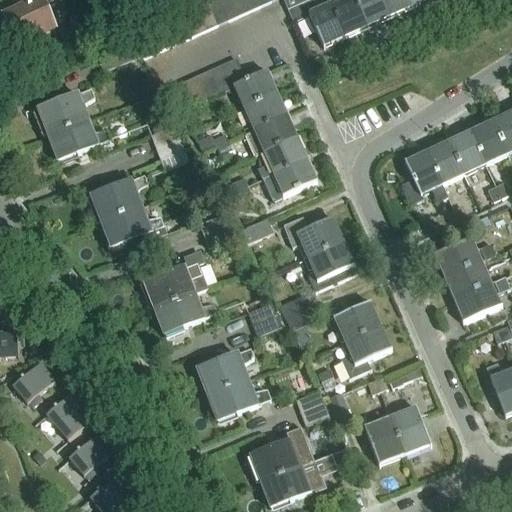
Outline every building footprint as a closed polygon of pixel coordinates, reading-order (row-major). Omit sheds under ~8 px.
[(32,0),(14,8),(19,18),(8,23),(14,36),(11,40),(14,46),(19,47),(20,49),(38,41),(42,44),(49,41),(50,36),(54,34),(42,7),(55,1),(54,0),(32,0)] [(240,21),(230,0),(222,0),(219,2),(229,26),(240,21)] [(242,0),(230,0),(240,21),(250,16),(242,0)] [(261,12),(255,0),(242,0),(250,16),(261,12)] [(268,0),(255,0),(261,12),(272,7),(268,0)] [(328,49),(346,41),(330,7),(320,12),(314,0),(283,0),(295,26),(312,19),(316,27),(318,27),(328,49)] [(353,0),(347,0),(330,7),(346,41),(368,31),(353,0)] [(380,0),(353,0),(368,31),(390,22),(380,0)] [(406,0),(380,0),(390,22),(412,12),(406,0)] [(432,0),(406,0),(412,12),(434,3),(432,0)] [(219,31),(229,26),(219,2),(208,7),(219,31)] [(208,35),(219,31),(208,7),(197,11),(208,35)] [(198,40),(208,35),(197,11),(187,16),(198,40)] [(187,45),(198,40),(187,16),(176,21),(187,45)] [(177,49),(187,45),(176,21),(166,25),(177,49)] [(167,54),(177,49),(166,25),(156,30),(167,54)] [(156,59),(167,54),(156,30),(145,35),(156,59)] [(144,64),(156,59),(145,35),(134,40),(144,64)] [(136,47),(124,52),(99,61),(105,76),(129,67),(142,62),(136,47)] [(234,90),(247,84),(237,62),(225,68),(234,90)] [(235,92),(234,90),(225,68),(214,73),(225,97),(235,92)] [(214,102),(225,97),(214,73),(203,78),(214,102)] [(269,74),(247,84),(234,90),(235,92),(245,114),(280,98),(269,74)] [(204,107),(214,102),(203,78),(192,82),(204,107)] [(193,112),(204,107),(192,82),(182,87),(193,112)] [(181,118),(193,112),(182,87),(170,92),(181,118)] [(38,115),(49,141),(90,125),(84,111),(95,103),(92,94),(67,103),(64,95),(53,99),(56,108),(38,115)] [(245,114),(254,136),(290,121),(280,98),(245,114)] [(508,160),(511,158),(511,117),(492,127),(508,160)] [(300,143),(290,121),(254,136),(245,140),(255,162),(264,158),(300,143)] [(95,139),(90,125),(49,141),(59,167),(113,147),(109,137),(95,139)] [(492,127),(471,137),(486,170),(508,160),(492,127)] [(153,141),(157,153),(181,144),(176,132),(153,141)] [(471,137),(449,148),(464,181),(486,170),(471,137)] [(226,140),(214,145),(221,160),(233,155),(226,140)] [(264,158),(274,179),(309,165),(300,143),(264,158)] [(185,156),(181,144),(157,153),(162,165),(185,156)] [(442,191),(464,181),(449,148),(427,158),(442,191)] [(425,205),(422,200),(432,196),(437,208),(448,203),(442,191),(427,158),(406,168),(414,185),(403,191),(412,211),(425,205)] [(318,185),(309,165),(274,179),(263,184),(267,194),(278,189),(283,200),(318,185)] [(92,200),(102,227),(143,211),(138,197),(149,190),(145,180),(92,200)] [(245,183),(234,188),(237,196),(248,191),(245,183)] [(234,188),(221,194),(224,202),(227,209),(252,199),(248,191),(237,196),(234,188)] [(496,191),(501,203),(509,200),(504,188),(496,191)] [(493,207),(501,203),(496,191),(488,195),(493,207)] [(165,231),(162,223),(148,225),(143,211),(102,227),(112,253),(150,238),(153,245),(168,239),(165,231)] [(453,215),(459,227),(467,223),(461,211),(453,215)] [(437,238),(459,227),(453,215),(431,225),(437,238)] [(199,230),(204,241),(228,232),(223,220),(199,230)] [(301,250),(307,265),(345,249),(334,224),(309,235),(303,223),(284,231),(293,253),(301,250)] [(269,224),(242,236),(248,249),(274,237),(269,224)] [(232,244),(228,232),(204,241),(209,254),(232,244)] [(472,244),(434,261),(444,283),(482,266),(472,244)] [(355,271),(345,249),(307,265),(314,280),(308,283),(315,298),(357,279),(353,272),(355,271)] [(144,287),(154,314),(195,298),(210,292),(200,266),(204,264),(201,255),(187,261),(190,269),(144,287)] [(492,288),(482,266),(444,283),(454,305),(492,288)] [(511,294),(511,291),(508,282),(497,287),(502,299),(511,294)] [(502,311),(492,288),(454,305),(463,328),(502,311)] [(201,312),(195,298),(154,314),(165,340),(217,319),(213,310),(201,312)] [(279,311),(286,324),(311,313),(305,300),(279,311)] [(248,317),(252,329),(276,320),(272,308),(248,317)] [(372,308),(334,324),(345,349),(383,332),(372,308)] [(316,326),(311,313),(286,324),(293,337),(316,326)] [(281,333),(276,320),(252,329),(257,342),(281,333)] [(501,334),(505,346),(511,343),(511,337),(509,331),(501,334)] [(393,355),(383,332),(345,349),(350,362),(341,366),(349,385),(372,374),(369,366),(393,355)] [(498,349),(505,346),(501,334),(493,337),(498,349)] [(0,336),(0,360),(18,359),(17,350),(23,349),(23,337),(17,337),(16,336),(0,336)] [(197,374),(207,401),(248,385),(243,371),(255,364),(251,354),(197,374)] [(39,366),(15,386),(34,409),(41,403),(37,398),(53,384),(39,366)] [(511,418),(511,374),(502,378),(498,368),(487,372),(491,382),(506,421),(511,418)] [(330,374),(318,379),(322,387),(333,382),(330,374)] [(404,389),(399,377),(388,382),(393,394),(404,389)] [(375,385),(381,397),(388,394),(384,382),(375,385)] [(253,398),(248,385),(207,401),(217,426),(271,406),(267,396),(253,398)] [(372,400),(381,397),(375,385),(368,388),(372,400)] [(295,406),(300,418),(325,408),(321,397),(295,406)] [(69,399),(47,418),(68,444),(86,429),(72,413),(77,409),(69,399)] [(354,426),(343,399),(328,405),(338,432),(354,426)] [(329,421),(325,408),(300,418),(304,431),(329,421)] [(416,411),(390,422),(405,460),(431,450),(416,411)] [(405,460),(390,422),(364,432),(379,470),(405,460)] [(290,445),(250,461),(260,487),(301,471),(301,473),(314,468),(300,433),(287,438),(290,445)] [(95,440),(70,461),(89,484),(98,476),(94,471),(110,458),(95,440)] [(353,474),(345,454),(333,458),(341,479),(353,474)] [(39,455),(33,461),(40,468),(46,463),(39,455)] [(301,471),(260,487),(269,511),(272,511),(311,497),(310,496),(325,491),(321,480),(337,474),(332,461),(314,468),(301,473),(301,471)] [(121,493),(113,482),(90,501),(99,511),(129,511),(130,511),(117,496),(121,493)]
